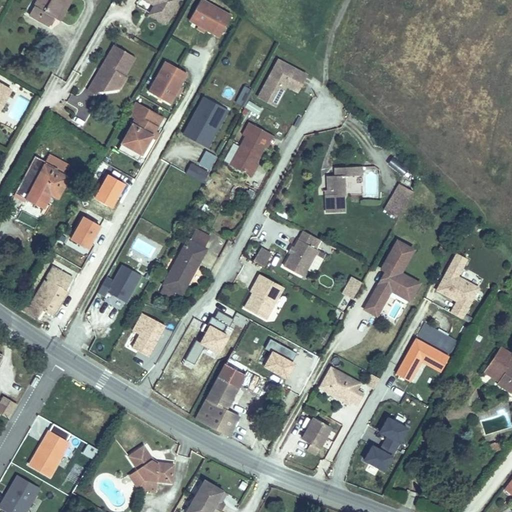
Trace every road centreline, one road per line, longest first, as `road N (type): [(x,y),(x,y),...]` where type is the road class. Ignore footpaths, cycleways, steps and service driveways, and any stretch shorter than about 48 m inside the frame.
road 1 (residential): [(137,399),(181,324),(215,288),(297,137),(324,107)]
road 2 (tertiary): [(270,469),(137,399)]
road 3 (residential): [(0,458),(61,353)]
